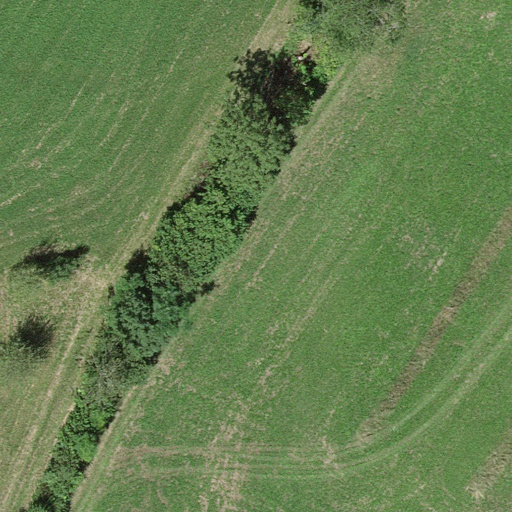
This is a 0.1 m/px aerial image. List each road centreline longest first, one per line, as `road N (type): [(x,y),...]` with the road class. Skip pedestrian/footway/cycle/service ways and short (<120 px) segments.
road 1 (track): [(60,511),(109,406),(284,132),(381,0)]
road 2 (track): [(3,511),(88,327),(295,0)]
